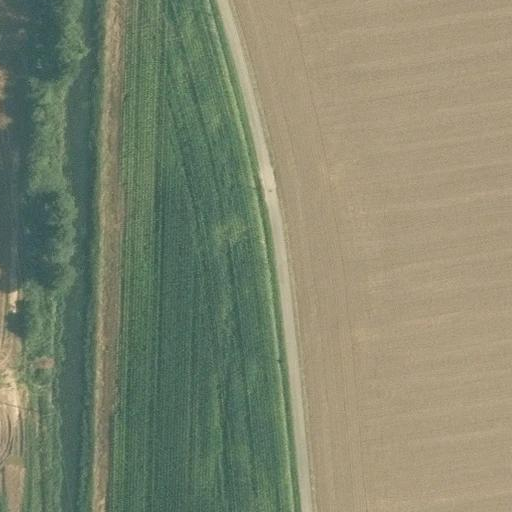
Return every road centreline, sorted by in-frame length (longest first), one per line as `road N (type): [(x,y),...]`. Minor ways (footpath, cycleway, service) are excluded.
road 1 (unclassified): [(223,0),(273,199),(313,511)]
road 2 (track): [(0,383),(45,368),(48,187),(63,142),(55,0)]
